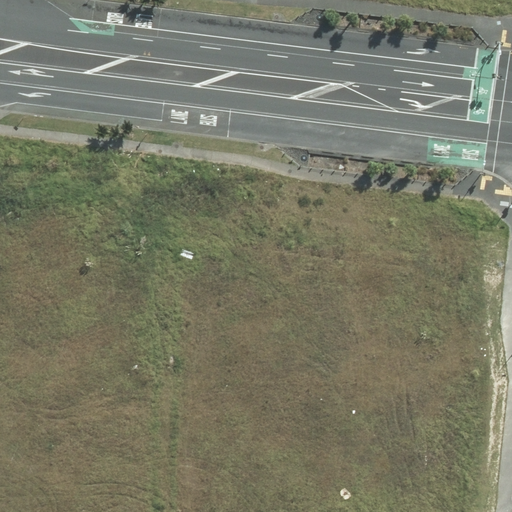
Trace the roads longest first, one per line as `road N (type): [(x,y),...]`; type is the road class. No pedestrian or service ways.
road 1 (unclassified): [(0,19),(511,89)]
road 2 (unclassified): [(511,143),(0,83)]
